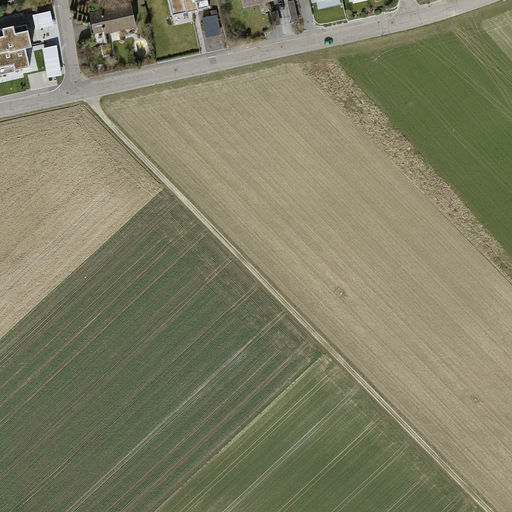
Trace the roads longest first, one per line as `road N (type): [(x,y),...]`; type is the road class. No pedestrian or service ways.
road 1 (track): [(489,511),(77,90)]
road 2 (residential): [(416,20),(77,90)]
